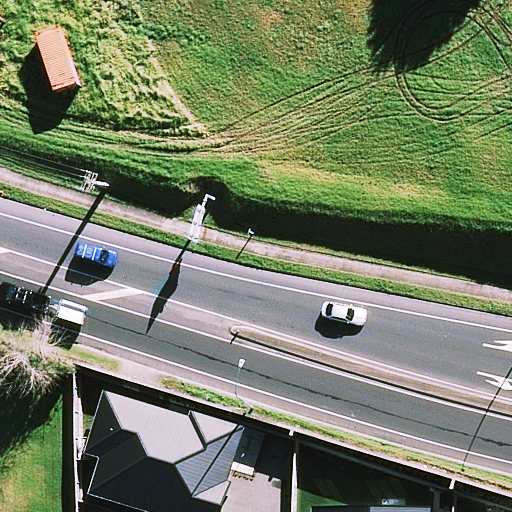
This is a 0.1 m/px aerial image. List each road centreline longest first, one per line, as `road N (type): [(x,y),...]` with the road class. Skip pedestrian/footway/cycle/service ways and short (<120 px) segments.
road 1 (trunk): [(511,438),(308,377),(149,303)]
road 2 (trunk): [(149,303),(511,367)]
road 3 (trunk): [(149,303),(0,256)]
